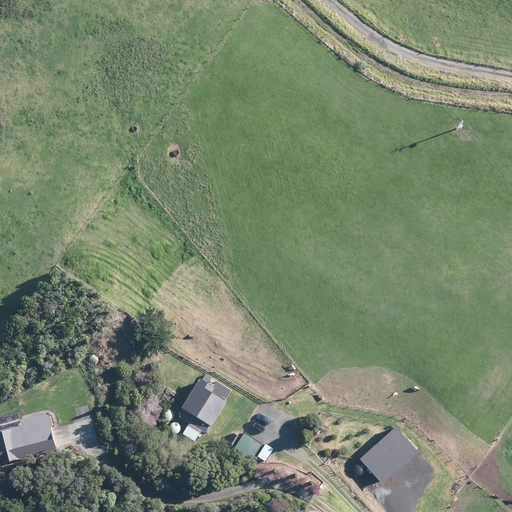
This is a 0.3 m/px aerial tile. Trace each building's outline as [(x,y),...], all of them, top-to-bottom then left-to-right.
[(228,397),(200,382),(180,419),(208,434),(228,397)] [(0,467),(60,453),(51,415),(23,422),(24,429),(0,434),(0,467)] [(202,435),(190,427),(185,435),(197,443),(202,435)] [(420,455),(399,430),(363,461),(384,485),(420,455)] [(265,449),(248,435),(235,451),(252,465),(265,449)]
